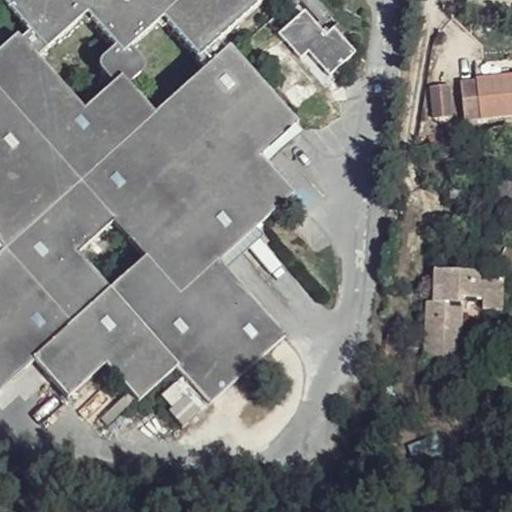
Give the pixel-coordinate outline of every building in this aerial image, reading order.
[(0,390),(32,362),(66,400),(103,366),(136,402),(175,369),(206,407),(283,339),(223,272),(215,263),(252,231),(291,197),(265,168),(259,158),(295,127),(227,50),(222,53),(214,43),(262,0),(0,0),(0,4),(26,34),(17,42),(13,38),(0,50),(0,251),(0,390)] [(331,29),(324,36),(320,39),(317,36),(321,32),(303,12),(276,35),(298,59),(306,51),(327,77),(353,54),(331,29)] [(464,121),(511,116),(511,78),(476,82),(476,84),(460,86),(464,121)] [(448,87),(431,90),(434,121),(452,119),(448,87)] [(259,158),(265,168),(301,136),(295,127),(259,158)] [(492,215),(511,215),(511,186),(453,184),(451,199),(492,200),(492,215)] [(215,263),(223,272),(261,240),(252,231),(215,263)] [(455,349),(471,350),(474,320),(458,318),(459,307),(423,303),(420,341),(412,339),(410,358),(453,364),(455,349)] [(380,372),(397,374),(401,346),(384,345),(380,372)] [(167,414),(181,428),(197,415),(175,389),(161,401),(170,411),(167,414)] [(491,510),(510,504),(502,480),(484,486),(491,510)]
